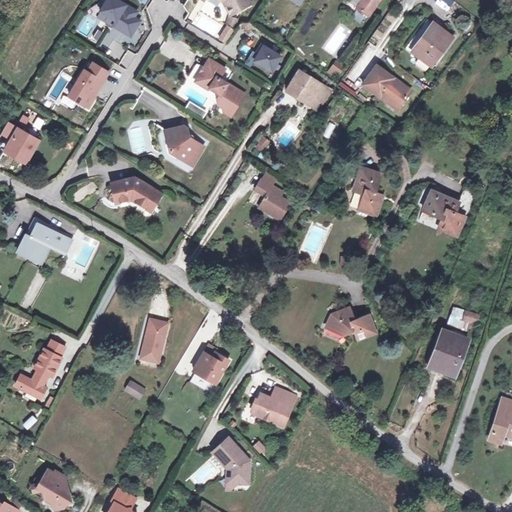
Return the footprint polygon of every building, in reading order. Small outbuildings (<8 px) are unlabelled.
[(125,0),(107,0),(106,2),(111,6),(107,13),(118,19),(124,23),(121,28),(132,35),(142,19),(136,15),(139,10),(125,1),(125,0)] [(226,0),(230,7),(236,3),(240,11),(254,3),(252,0),(226,0)] [(364,0),(353,0),(351,3),(358,8),(364,0)] [(364,0),(358,8),(371,17),(382,0),(364,0)] [(111,6),(106,2),(101,9),(107,13),(111,6)] [(234,14),(240,11),(236,3),(230,7),(234,14)] [(124,23),(118,19),(115,24),(121,28),(124,23)] [(435,66),(455,38),(430,20),(410,47),(435,66)] [(244,22),(241,26),(253,36),(256,32),(259,34),(263,28),(255,22),(244,22)] [(226,44),(234,29),(226,24),(217,39),(226,44)] [(262,55),(258,61),(275,72),(284,57),(274,51),(275,49),(265,43),(259,53),(262,55)] [(226,112),(233,116),(248,94),(222,77),(228,68),(212,57),(207,65),(203,72),(204,81),(213,86),(212,87),(223,94),(220,99),(221,104),(225,107),(226,112)] [(86,68),(76,83),(78,89),(73,96),(90,106),(96,96),(93,94),(97,87),(99,88),(110,71),(94,61),(89,70),(86,68)] [(212,87),(213,86),(204,81),(203,72),(207,65),(199,63),(191,76),(211,89),(212,87)] [(339,63),(332,73),(339,78),(346,68),(339,63)] [(396,78),(379,66),(365,85),(390,103),(393,99),(403,106),(414,91),(403,83),(401,86),(394,81),(396,78)] [(334,91),(303,72),(292,89),(310,99),(309,101),(322,109),(334,91)] [(403,83),(396,78),(394,81),(401,86),(403,83)] [(343,83),(341,85),(356,96),(358,93),(343,83)] [(310,99),(292,89),(291,91),(309,101),(310,99)] [(403,106),(393,99),(390,103),(400,110),(403,106)] [(188,107),(203,117),(207,111),(192,101),(188,107)] [(32,127),(41,130),(45,120),(36,117),(32,127)] [(327,122),(322,136),(330,139),(336,125),(327,122)] [(186,125),(167,130),(171,151),(189,162),(193,154),(199,158),(206,147),(193,139),(189,127),(186,125)] [(25,161),(38,139),(19,127),(6,149),(25,161)] [(262,152),(270,141),(262,135),(254,146),(262,152)] [(189,162),(195,165),(199,158),(193,154),(189,162)] [(363,213),(383,218),(388,198),(380,196),(385,176),(363,169),(357,193),(367,196),(363,213)] [(132,198),(141,205),(144,199),(155,206),(162,195),(135,178),(112,183),(116,202),(132,198)] [(271,214),(292,226),(301,209),(286,199),(288,194),(273,185),(268,193),(279,200),(277,203),(271,214)] [(443,230),(462,237),(469,219),(459,215),(464,204),(435,192),(427,213),(446,221),(443,230)] [(277,203),(279,200),(268,193),(266,196),(277,203)] [(144,199),(141,205),(151,211),(155,206),(144,199)] [(31,230),(36,232),(40,224),(59,233),(60,230),(38,218),(31,230)] [(51,248),(66,256),(75,237),(60,230),(59,233),(40,224),(36,232),(31,230),(20,252),(42,264),(51,248)] [(358,340),(378,334),(372,315),(358,320),(354,308),(334,315),(328,328),(346,336),(355,332),(358,340)] [(466,328),(467,323),(479,324),(481,313),(451,308),(448,325),(466,328)] [(145,362),(163,366),(172,327),(154,323),(145,362)] [(456,379),(470,347),(445,336),(431,368),(456,379)] [(16,386),(41,400),(47,390),(44,388),(50,376),(53,378),(63,360),(61,359),(67,349),(55,342),(49,352),(46,351),(37,369),(40,371),(33,383),(22,376),(16,386)] [(214,361),(205,356),(195,373),(198,375),(206,380),(218,387),(231,364),(221,358),(218,363),(214,361)] [(206,380),(198,375),(192,384),(200,389),(206,380)] [(130,392),(143,401),(147,393),(135,385),(130,392)] [(252,418),(284,430),(296,400),(275,392),(271,402),(270,406),(266,405),(265,399),(260,398),(252,418)] [(511,405),(511,398),(505,396),(492,436),(503,440),(507,431),(511,433),(511,407),(511,405)] [(259,440),(253,445),(260,453),(266,448),(259,440)] [(212,456),(228,475),(228,482),(233,487),(240,488),(249,488),(251,471),(246,471),(247,467),(249,465),(228,442),(212,456)] [(38,490),(45,494),(48,504),(56,508),(56,511),(60,511),(65,511),(68,506),(67,501),(72,500),(66,479),(57,473),(56,475),(50,471),(42,483),(38,490)] [(29,492),(48,504),(45,494),(38,490),(42,483),(37,480),(29,492)] [(240,488),(233,487),(228,482),(228,494),(233,494),(240,488)] [(119,506),(115,511),(132,511),(138,502),(121,492),(114,503),(116,504),(119,506)]
